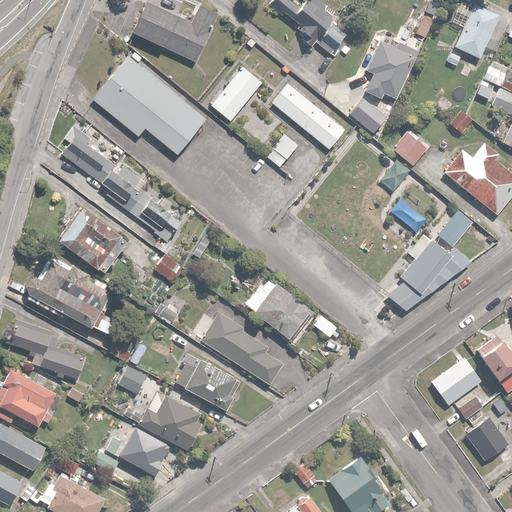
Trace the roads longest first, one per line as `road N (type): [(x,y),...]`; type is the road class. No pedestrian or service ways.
road 1 (residential): [(78,0),(33,125),(0,255)]
road 2 (tertiary): [(366,374),(174,511)]
road 3 (tertiary): [(511,269),(366,374)]
road 4 (residential): [(366,374),(465,511)]
